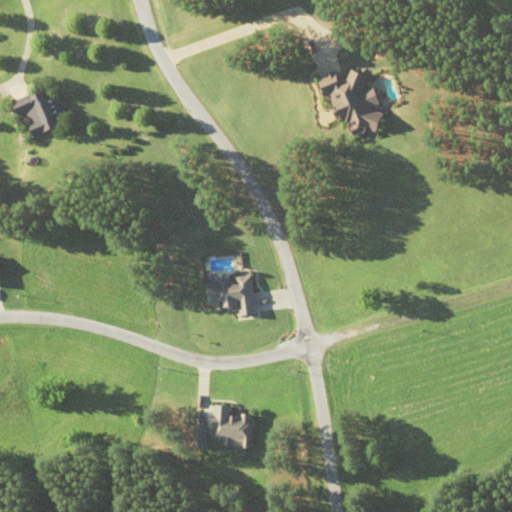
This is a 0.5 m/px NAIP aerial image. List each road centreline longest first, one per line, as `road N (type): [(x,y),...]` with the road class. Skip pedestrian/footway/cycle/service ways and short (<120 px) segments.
road 1 (residential): [(137,0),(148,42),(266,225),(313,352),(335,511)]
road 2 (residential): [(511,289),(313,352),(226,366),(82,323),(0,321)]
